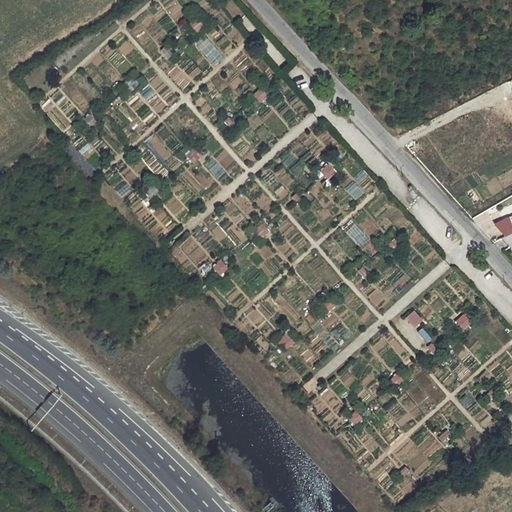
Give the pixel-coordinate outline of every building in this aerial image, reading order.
[(258,88),(250,95),(258,103),(266,96),(258,88)] [(90,115),(81,118),(85,128),(94,125),(90,115)] [(194,150),(183,154),(187,164),(198,160),(194,150)] [(318,171),(326,180),(335,173),(327,164),(318,171)] [(183,171),(177,182),(197,192),(203,181),(183,171)] [(260,239),(268,231),(260,223),(251,231),(260,239)] [(258,265),(264,260),(257,252),(251,257),(258,265)] [(218,260),(210,268),(218,276),(226,268),(218,260)] [(412,328),(420,321),(412,310),(403,318),(412,328)] [(464,314),(454,319),(459,329),(469,325),(464,314)] [(284,350),(293,343),(284,333),(276,341),(284,350)] [(463,345),(455,350),(463,360),(471,354),(463,345)] [(511,346),(497,359),(511,377),(511,346)] [(395,373),(387,380),(395,388),(402,381),(395,373)] [(441,442),(449,436),(445,431),(437,437),(441,442)] [(143,503),(151,511),(157,511),(158,511),(146,499),(143,503)]
